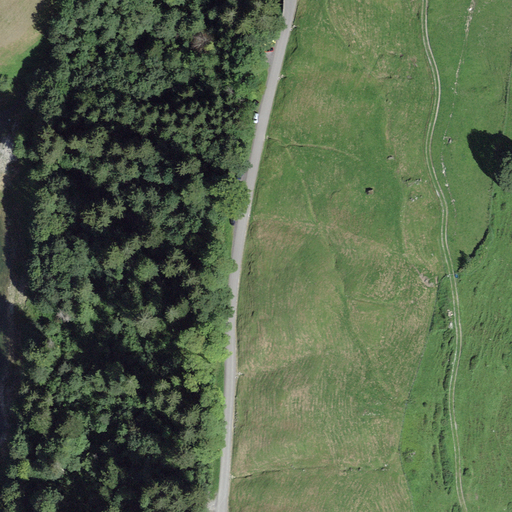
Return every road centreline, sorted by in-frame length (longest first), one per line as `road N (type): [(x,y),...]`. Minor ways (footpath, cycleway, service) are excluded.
road 1 (track): [(464,511),(451,408),(460,334),(443,201),(428,155),(437,79),(425,0)]
road 2 (unclassified): [(221,511),(238,253),(290,0)]
